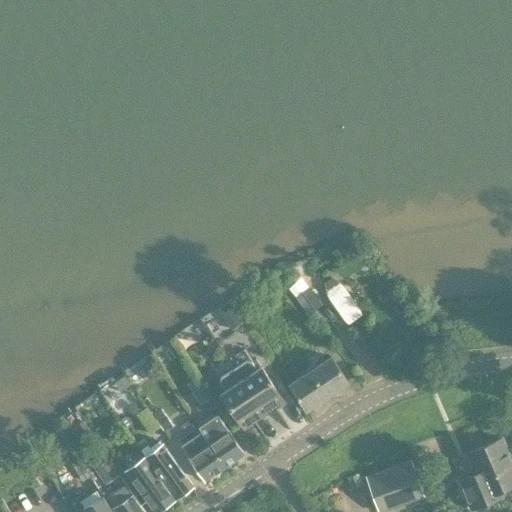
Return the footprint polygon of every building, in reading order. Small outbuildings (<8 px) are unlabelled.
[(331,278),(324,282),(326,292),(331,302),(336,311),(343,319),(346,322),(348,324),(361,315),(360,311),(358,308),(346,289),(344,287),(342,285),(340,283),(331,278)] [(308,314),(322,304),(309,287),(296,297),(308,314)] [(231,330),(243,322),(235,311),(223,319),(231,330)] [(387,378),(403,372),(396,354),(380,361),(387,378)] [(331,356),(309,370),(328,396),(348,383),(331,356)] [(246,360),(242,362),(233,368),(239,377),(263,413),(283,400),(261,366),(257,369),(252,361),(246,360)] [(239,377),(233,368),(221,376),(220,382),(225,390),(221,393),(243,426),(263,413),(239,377)] [(306,411),(328,396),(309,370),(289,384),(306,411)] [(201,384),(193,389),(202,402),(210,397),(201,384)] [(146,406),(136,414),(149,434),(160,426),(146,406)] [(164,431),(172,425),(164,413),(155,418),(164,431)] [(126,415),(120,419),(126,429),(132,424),(126,415)] [(218,415),(199,428),(201,432),(209,443),(209,444),(224,466),(243,453),(228,431),(218,415)] [(201,432),(190,439),(181,444),(189,456),(204,479),(224,466),(209,444),(209,443),(201,432)] [(66,440),(60,444),(64,450),(70,447),(66,440)] [(176,498),(193,486),(162,443),(145,456),(176,498)] [(511,486),(511,462),(504,444),(469,458),(475,473),(460,480),(472,509),(502,496),(500,492),(511,486)] [(107,484),(119,475),(106,455),(93,464),(107,484)] [(154,511),(156,511),(176,498),(145,456),(125,470),(154,511)] [(378,511),(423,495),(410,461),(366,477),(378,511)] [(84,466),(76,470),(83,481),(90,477),(84,466)] [(125,483),(107,496),(114,506),(113,507),(115,511),(145,511),(132,494),(125,483)] [(111,511),(102,496),(81,509),(83,511),(111,511)]
